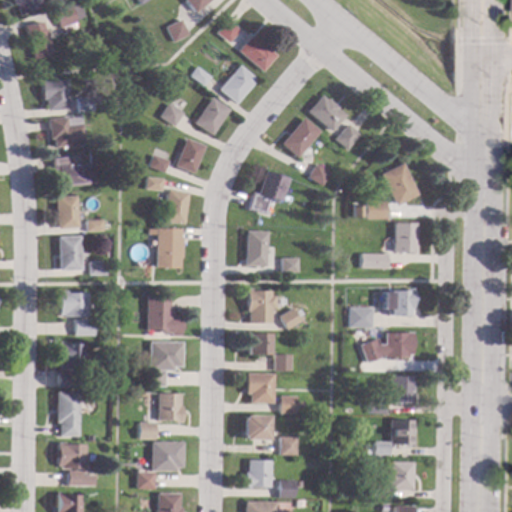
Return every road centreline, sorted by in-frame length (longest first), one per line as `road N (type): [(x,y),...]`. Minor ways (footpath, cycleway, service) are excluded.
road 1 (residential): [(336,25),(239,147),(221,182),(212,224),(208,511)]
road 2 (tertiary): [(488,511),(490,0)]
road 3 (tertiary): [(468,0),(466,511)]
road 4 (residential): [(0,73),(23,185),(23,511)]
road 5 (residential): [(439,511),(440,212),(466,211)]
road 6 (residential): [(262,0),(440,152),(490,176)]
road 7 (residential): [(489,131),(443,111),(309,0)]
